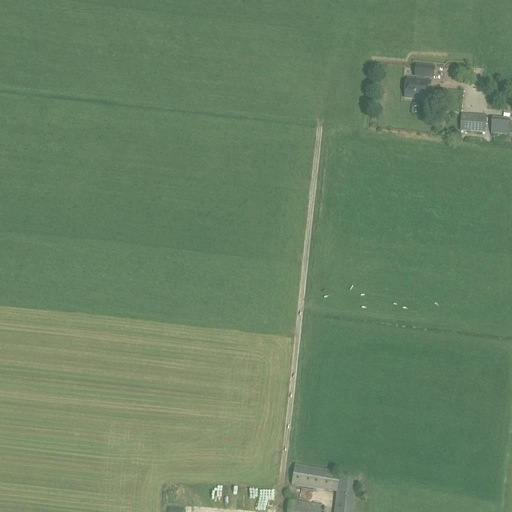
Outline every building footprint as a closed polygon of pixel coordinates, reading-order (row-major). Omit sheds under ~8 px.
[(417,81),(407,80),(405,98),(429,101),(431,82),(424,82),(424,78),(433,79),(435,68),(416,66),(415,77),(417,77),(417,81)] [(436,81),(454,80),(453,67),(436,68),(436,81)] [(462,115),(461,132),(485,133),(486,117),(462,115)] [(493,119),(491,134),(508,135),(510,121),(493,119)] [(352,511),(357,478),(338,476),(338,477),(332,476),(333,472),(294,465),(291,485),(336,493),(333,511),(352,511)] [(322,511),(324,506),(288,500),(285,511),(322,511)]
